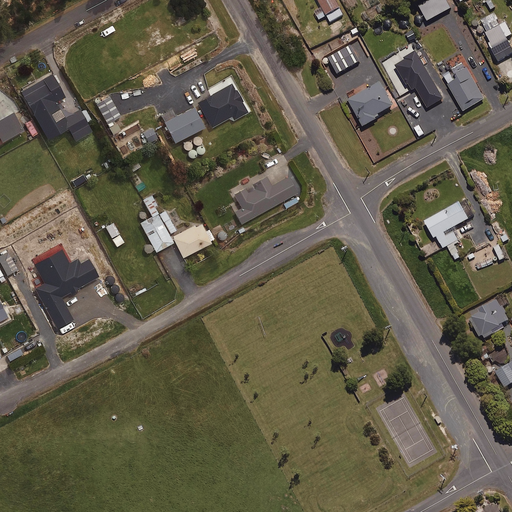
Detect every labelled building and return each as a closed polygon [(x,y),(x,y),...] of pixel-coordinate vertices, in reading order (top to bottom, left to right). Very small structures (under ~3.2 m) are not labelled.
[(317,0),(326,16),(340,8),(335,0),(317,0)] [(498,27),(495,22),(482,27),(497,61),(511,54),(511,50),(507,38),(511,36),(506,23),(498,27)] [(438,81),(424,56),(390,75),(394,82),(397,80),(407,98),(438,81)] [(485,100),(467,70),(455,77),(457,80),(448,86),(463,112),(485,100)] [(91,132),(79,110),(64,119),(55,103),(65,97),(52,74),(19,91),(45,140),(66,128),(74,141),(91,132)] [(393,107),(380,83),(348,100),(351,106),(347,108),(350,113),(354,110),(363,127),(375,121),(374,118),(393,107)] [(119,116),(109,97),(96,104),(106,124),(119,116)] [(203,128),(193,108),(163,123),(173,143),(203,128)] [(0,142),(0,143),(22,131),(12,113),(0,119),(0,142)] [(156,139),(150,128),(142,133),(148,143),(156,139)] [(139,167),(136,160),(128,165),(131,171),(139,167)] [(297,193),(288,177),(271,186),(266,177),(252,184),(254,189),(247,193),(244,189),(233,195),(237,201),(230,205),(240,224),(297,193)] [(160,213),(151,196),(141,201),(150,217),(139,223),(155,252),(172,243),(167,234),(174,230),(164,211),(160,213)] [(469,220),(468,218),(459,204),(425,223),(434,239),(436,237),(443,250),(447,247),(455,260),(462,256),(456,245),(463,241),(462,239),(455,228),(469,220)] [(123,243),(112,223),(104,227),(116,247),(123,243)] [(210,242),(213,240),(208,230),(205,232),(200,223),(171,237),(181,258),(211,243),(210,242)] [(502,307),(498,299),(483,307),(485,311),(473,317),(469,320),(479,337),(482,335),(484,339),(504,328),(502,325),(510,321),(502,307)] [(511,383),(511,363),(496,373),(505,388),(511,383)]
